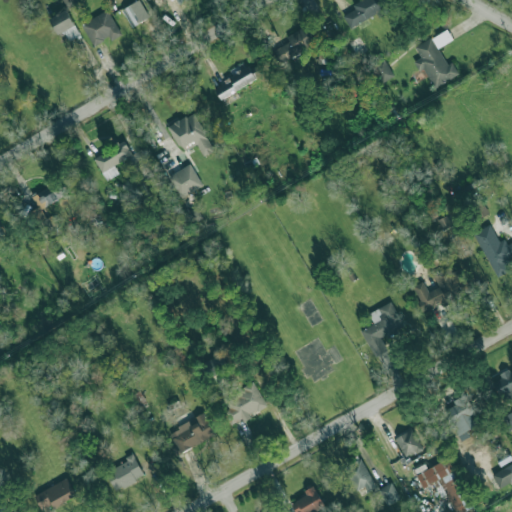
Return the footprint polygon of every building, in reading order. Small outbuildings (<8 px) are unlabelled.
[(78,1),(77,0),(62,0),(67,8),(78,1)] [(132,26),(149,17),(139,0),(137,0),(122,9),(132,26)] [(365,0),(343,10),(350,27),(388,10),(383,0),(365,0)] [(49,18),(63,43),(80,34),(66,9),(49,18)] [(121,33),(107,9),(81,24),(94,46),(109,37),(111,40),(121,33)] [(315,44),(308,29),(269,49),(276,64),(315,44)] [(414,47),(421,58),(414,62),(419,71),(423,68),(434,87),(458,74),(452,62),(447,64),(438,48),(453,39),(447,29),(414,47)] [(371,65),(381,82),(393,75),(383,57),(371,65)] [(213,85),(219,98),(256,81),(250,68),(213,85)] [(168,125),(181,151),(197,144),(203,156),(213,151),(194,112),(168,125)] [(94,157),(106,180),(119,173),(115,164),(131,156),(150,194),(163,187),(143,148),(132,154),(125,141),(94,157)] [(169,176),(181,198),(203,185),(190,163),(169,176)] [(491,224),(472,234),(497,277),(509,270),(504,262),(511,257),(511,242),(504,246),(491,224)] [(423,310),(440,302),(441,304),(466,291),(453,263),(432,274),(438,286),(428,291),(423,281),(412,286),(423,310)] [(368,313),(373,323),(361,330),(374,357),(387,350),(381,338),(404,326),(391,301),(368,313)] [(511,368),(493,379),(509,407),(511,405),(511,368)] [(235,422),(241,418),(242,420),(267,404),(252,380),(221,400),(235,422)] [(456,405),(445,410),(458,434),(475,425),(470,415),(477,411),(467,393),(453,400),(456,405)] [(511,429),(511,411),(501,418),(510,431),(511,429)] [(215,434),(203,413),(168,432),(179,453),(215,434)] [(395,437),(404,457),(422,449),(412,429),(395,437)] [(145,476),(134,455),(105,471),(116,491),(145,476)] [(354,491),(364,487),(366,492),(375,488),(362,457),(343,466),(354,491)] [(454,511),(462,511),(471,508),(449,458),(427,467),(425,463),(414,468),(422,488),(440,479),(454,511)] [(498,487),(511,480),(511,463),(492,472),(498,487)] [(41,511),(75,496),(68,479),(33,493),(41,511)] [(378,489),(387,505),(400,498),(391,482),(378,489)] [(295,511),(312,511),(324,505),(312,485),(304,490),(306,494),(290,504),(295,511)]
